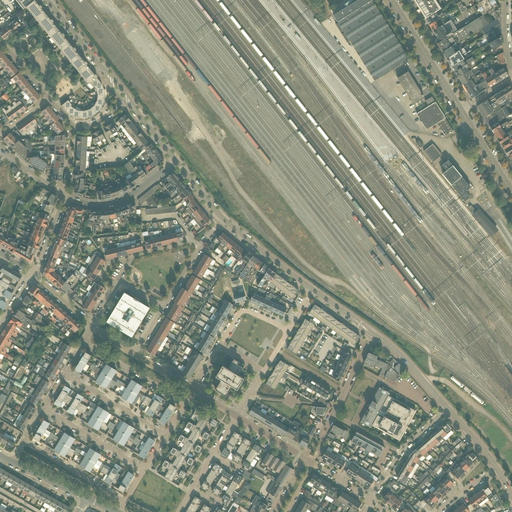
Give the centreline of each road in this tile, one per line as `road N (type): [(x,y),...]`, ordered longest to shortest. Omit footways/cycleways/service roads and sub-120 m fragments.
road 1 (track): [(316,273),(353,290),(426,348),(432,375)]
road 2 (residential): [(193,389),(241,311),(288,331)]
road 3 (secondary): [(460,111),(391,0)]
road 4 (unclassified): [(126,99),(47,0)]
road 5 (residential): [(174,160),(116,203),(64,195)]
